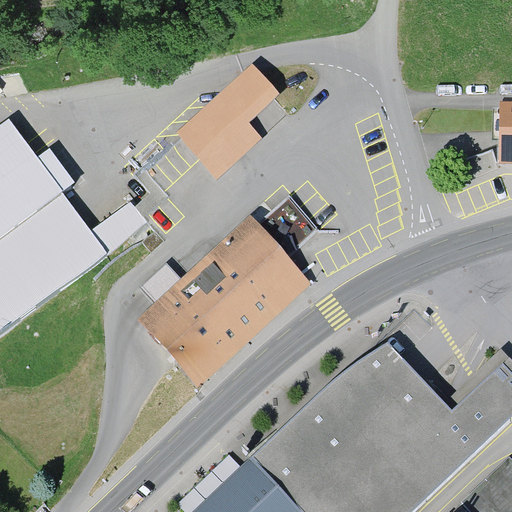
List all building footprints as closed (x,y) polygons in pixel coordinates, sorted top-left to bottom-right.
[(281,99),(253,69),(175,140),(214,183),(260,141),(249,129),(281,99)] [(511,170),(511,111),(497,111),(495,170),(511,170)] [(0,339),(109,259),(10,125),(0,132),(0,339)] [(135,328),(198,394),(307,288),(244,223),(135,328)] [(145,286),(157,297),(178,276),(167,264),(145,286)] [(511,380),(503,371),(453,418),(385,351),(334,385),(200,511),(416,511),(511,420),(511,389),(509,387),(511,384),(511,380)] [(511,511),(511,455),(463,502),(472,511),(511,511)]
